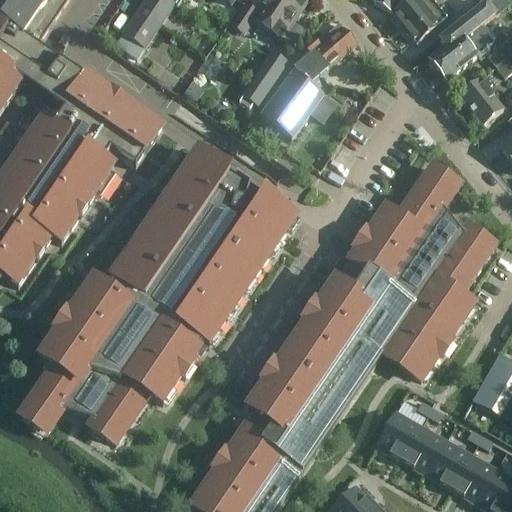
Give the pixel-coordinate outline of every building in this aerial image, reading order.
[(0,0),(0,118),(21,88),(63,117),(55,129),(45,122),(7,177),(4,175),(0,180),(0,283),(1,281),(17,292),(35,267),(36,268),(46,254),(44,253),(51,243),(60,249),(78,224),(79,225),(89,211),(87,210),(95,198),(98,200),(113,179),(110,177),(113,173),(103,166),(110,157),(135,174),(162,134),(125,108),(126,107),(112,97),(111,99),(86,82),(84,84),(62,69),(63,67),(38,49),(71,0),(0,0)] [(145,54),(176,9),(162,0),(146,0),(121,38),(123,39),(115,50),(136,64),(144,53),(145,54)] [(214,0),(229,10),(236,0),(214,0)] [(280,45),(306,7),(295,0),(266,0),(255,16),(244,9),(230,31),(243,40),(252,26),(280,45)] [(402,0),(375,0),(372,6),(392,17),(402,0)] [(416,48),(438,30),(437,29),(446,22),(428,0),(416,0),(392,19),(416,48)] [(445,51),(428,64),(445,86),(458,76),(477,61),(476,59),(492,47),(480,32),(495,20),(494,19),(486,8),(441,45),(445,51)] [(292,75),(310,88),(328,73),(329,73),(356,49),(342,33),(337,27),(321,41),(325,46),(314,56),(314,55),(293,73),(293,74),(292,75)] [(319,49),(314,41),(301,52),(307,59),(319,49)] [(494,71),(510,58),(511,56),(511,44),(511,43),(503,49),(487,61),(494,71)] [(272,57),(240,103),(257,115),(289,69),(272,57)] [(504,82),(511,75),(511,57),(495,71),(504,82)] [(199,76),(210,83),(217,73),(206,65),(199,76)] [(323,100),(310,88),(292,75),(259,121),(291,144),(323,100)] [(482,130),(503,113),(494,101),(496,98),(491,92),(492,92),(483,81),(459,101),(482,130)] [(214,108),(210,113),(211,118),(216,122),(221,120),(224,116),(223,110),(218,107),(214,108)] [(511,130),(511,139),(497,152),(511,169),(511,121),(507,125),(511,130)] [(252,139),(258,129),(252,125),(246,136),(252,139)] [(234,186),(229,183),(231,181),(198,158),(112,284),(114,286),(107,296),(93,287),(69,322),(64,319),(53,335),(58,338),(41,363),(54,372),(21,420),(46,437),(62,414),(93,424),(88,430),(115,448),(149,399),(162,408),(178,383),(183,387),(194,371),(189,368),(197,357),(196,356),(203,346),(208,349),(294,224),(262,202),(261,204),(250,197),(250,194),(236,184),(234,186)] [(463,239),(442,214),(458,191),(432,173),(398,222),(385,213),(368,238),(364,234),(353,250),(358,253),(350,264),(353,266),(350,269),(348,267),(340,278),(343,280),(341,283),(338,281),(317,312),(313,309),(302,324),(306,327),(276,372),(271,369),(260,385),(265,388),(248,413),(252,415),(245,425),(250,428),(245,434),(244,433),(227,458),(222,455),(211,470),(216,474),(191,509),(195,511),(277,511),(382,360),(420,386),(437,361),(442,364),(452,349),(448,345),(472,309),(459,301),(493,251),(467,233),(463,239)] [(471,405),(511,429),(511,367),(498,360),(489,376),(488,376),(471,405)] [(420,407),(416,415),(426,421),(431,413),(420,407)] [(431,413),(426,421),(437,427),(441,419),(431,413)] [(395,417),(375,452),(401,467),(421,432),(395,417)] [(421,432),(401,467),(426,481),(446,446),(421,432)] [(471,436),(466,444),(477,450),(481,442),(471,436)] [(481,442),(477,450),(488,456),(492,448),(481,442)] [(446,446),(426,481),(451,496),(471,460),(446,446)] [(471,460),(451,496),(476,510),(496,475),(471,460)] [(511,483),(496,475),(476,510),(479,511),(507,511),(511,504),(511,483)] [(375,511),(355,491),(333,511),(375,511)]
